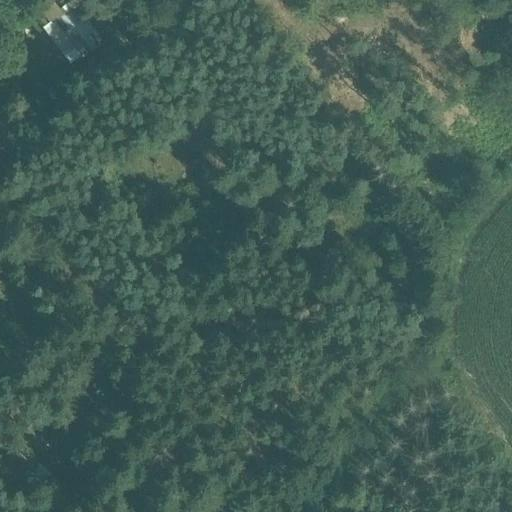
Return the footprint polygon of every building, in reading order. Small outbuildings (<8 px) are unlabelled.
[(51,0),(40,0),(35,4),(51,26),(45,30),(63,55),(73,48),(82,60),(103,44),(71,1),(59,10),(51,0)] [(198,125),(179,140),(192,157),(211,143),(198,125)] [(211,147),(189,164),(205,187),(227,169),(211,147)] [(53,421),(38,424),(42,438),(56,435),(53,421)] [(27,499),(45,482),(18,453),(0,470),(0,492),(0,493),(11,482),(27,499)]
